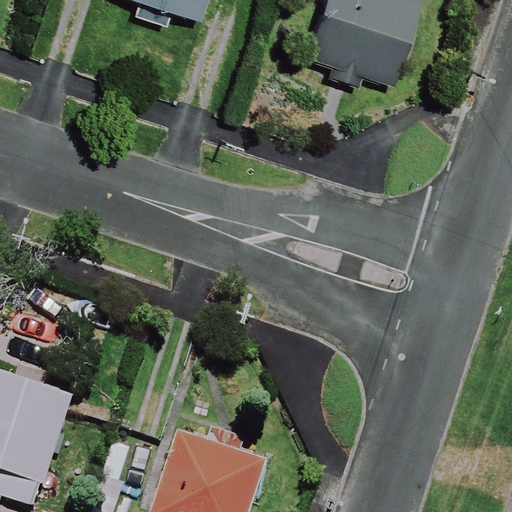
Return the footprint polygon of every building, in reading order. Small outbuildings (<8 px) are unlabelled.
[(161,31),(167,14),(192,22),(199,0),(129,0),(134,1),(127,19),(161,31)] [(413,0),(321,0),(302,64),(386,90),(413,0)] [(71,400),(0,375),(0,497),(34,509),(71,400)] [(252,511),(268,462),(179,436),(170,465),(155,460),(139,511),(252,511)] [(120,511),(127,490),(94,480),(84,511),(120,511)]
